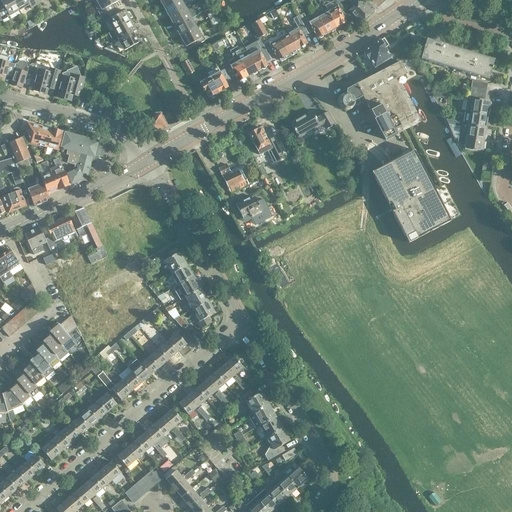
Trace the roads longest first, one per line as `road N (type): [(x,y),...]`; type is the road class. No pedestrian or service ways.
road 1 (residential): [(23,511),(242,319)]
road 2 (tertiary): [(194,133),(396,15)]
road 3 (residential): [(313,511),(325,496),(328,466),(242,319)]
road 4 (residential): [(242,319),(150,159)]
road 5 (tertiary): [(150,159),(118,132),(0,96)]
road 6 (residential): [(7,229),(53,306),(0,356)]
road 7 (tertiary): [(7,229),(150,159)]
